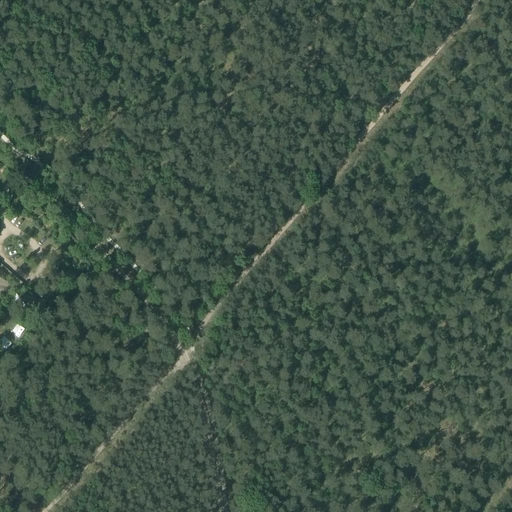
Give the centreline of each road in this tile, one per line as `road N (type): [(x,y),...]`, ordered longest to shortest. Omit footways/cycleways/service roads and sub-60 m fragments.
road 1 (unknown): [(190,343),(481,0)]
road 2 (track): [(39,511),(190,343)]
